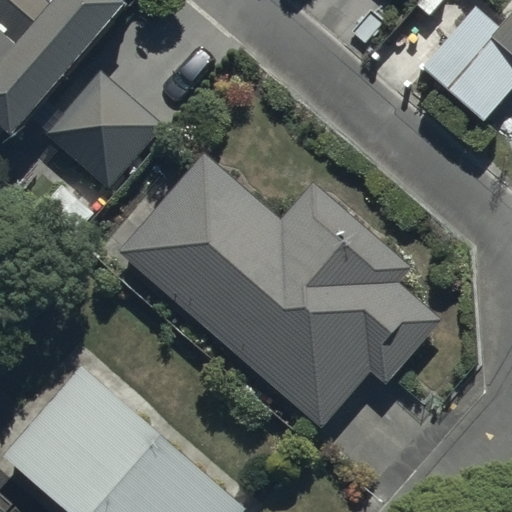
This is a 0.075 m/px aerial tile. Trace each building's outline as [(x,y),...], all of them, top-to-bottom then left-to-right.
[(0,0),(0,124),(16,138),(133,2),(131,0),(59,0),(56,4),(51,0),(0,0)] [(511,15),(502,27),(476,5),(423,68),(489,124),(511,97),(511,15)] [(168,123),(102,66),(43,135),(109,191),(168,123)] [(283,220),(208,156),(122,258),(326,430),(375,372),(389,384),(444,319),(402,284),(417,267),(315,181),(283,220)] [(252,511),(254,511),(83,369),(6,462),(65,511),(252,511)]
